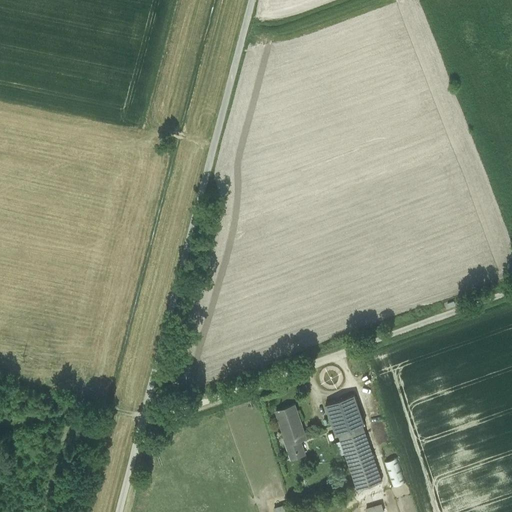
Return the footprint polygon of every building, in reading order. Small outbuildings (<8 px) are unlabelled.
[(355,394),(326,404),(337,434),(339,433),(363,424),(365,424),(355,394)] [(295,405),(277,411),(286,438),(284,439),(292,460),(305,455),(300,441),(306,439),(295,405)] [(363,424),(339,433),(342,441),(346,452),(359,490),(383,481),(363,424)] [(339,454),(346,452),(342,441),(335,443),(339,454)] [(398,457),(385,460),(391,486),(404,482),(398,457)] [(382,501),(366,508),(367,511),(383,511),(386,511),(382,501)] [(276,511),(291,511),(288,503),(275,507),(276,511)]
